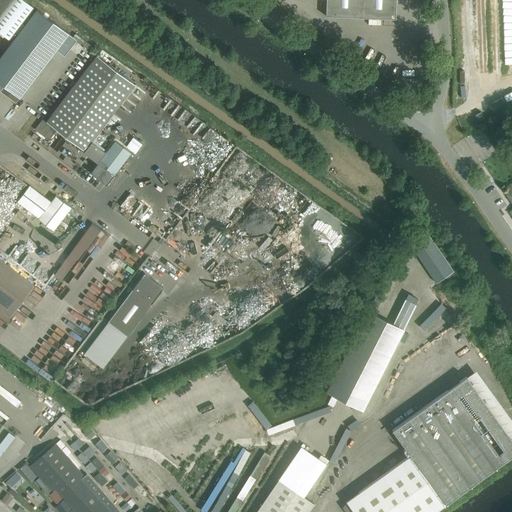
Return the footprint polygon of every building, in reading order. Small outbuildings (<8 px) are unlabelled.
[(34,8),(23,0),(11,0),(0,15),(0,32),(9,40),(34,8)] [(326,0),(326,16),(394,18),(395,0),(326,0)] [(68,34),(36,9),(0,56),(0,90),(4,94),(8,90),(19,98),(68,34)] [(362,34),(359,38),(369,45),(372,41),(362,34)] [(361,55),(367,47),(358,40),(352,49),(361,55)] [(410,41),(410,58),(416,58),(416,51),(427,52),(427,41),(417,40),(417,41),(410,41)] [(134,85),(96,56),(46,122),(84,151),(134,85)] [(130,153),(114,141),(90,173),(106,185),(130,153)] [(0,178),(11,187),(19,178),(1,164),(0,165),(0,178)] [(50,202),(29,186),(17,201),(38,218),(50,202)] [(38,218),(53,230),(54,230),(71,207),(55,195),(38,218)] [(129,196),(122,204),(131,211),(137,203),(129,196)] [(417,217),(409,212),(393,235),(390,233),(383,243),(395,251),(402,241),(401,240),(417,217)] [(64,281),(109,225),(101,218),(56,274),(64,281)] [(452,273),(426,233),(409,244),(436,284),(452,273)] [(33,285),(0,260),(0,310),(9,318),(33,285)] [(144,272),(108,319),(127,334),(163,287),(144,272)] [(408,323),(417,306),(408,301),(399,319),(408,323)] [(403,330),(368,311),(326,393),(362,411),(403,330)] [(14,322),(25,326),(29,316),(18,312),(14,322)] [(436,333),(428,339),(430,342),(438,337),(436,333)] [(117,347),(98,338),(89,358),(108,367),(117,347)] [(53,380),(55,376),(44,369),(42,374),(53,380)] [(345,502),(352,511),(433,511),(511,455),(511,441),(466,377),(392,430),(410,455),(345,502)] [(236,407),(184,431),(187,440),(240,416),(236,407)] [(294,419),(269,429),(271,434),(296,424),(294,419)] [(29,466),(26,463),(21,467),(36,483),(40,479),(46,485),(42,488),(48,495),(55,489),(75,511),(108,511),(79,479),(83,476),(55,444),(29,466)] [(300,447),(256,511),(307,511),(313,504),(303,497),(326,464),(300,447)] [(154,510),(161,504),(115,450),(108,456),(154,510)] [(144,466),(172,494),(178,488),(150,460),(144,466)] [(130,511),(142,511),(101,463),(94,469),(130,511)] [(30,496),(34,501),(41,495),(32,486),(29,489),(33,493),(30,496)] [(34,511),(23,502),(16,510),(18,511),(34,511)]
